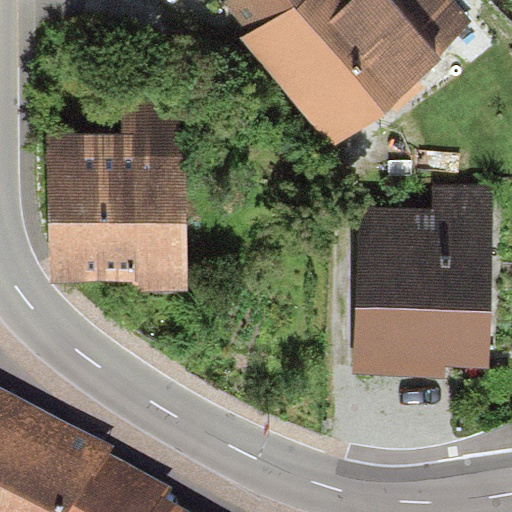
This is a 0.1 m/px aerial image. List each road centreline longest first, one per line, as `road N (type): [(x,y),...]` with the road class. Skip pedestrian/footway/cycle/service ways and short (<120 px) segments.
road 1 (tertiary): [(0,270),(81,360),(182,427),(269,467),(354,493)]
road 2 (tertiary): [(354,493),(423,503),(511,494)]
